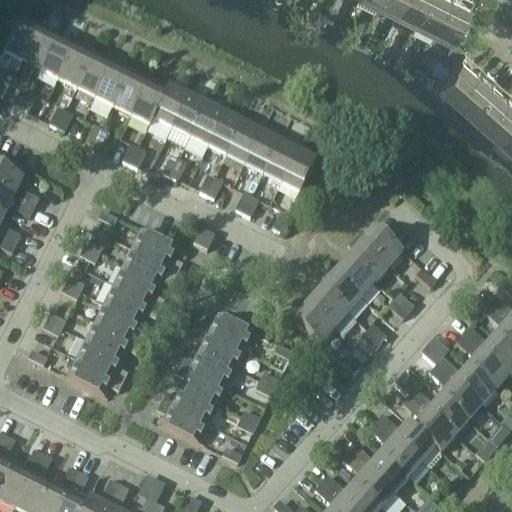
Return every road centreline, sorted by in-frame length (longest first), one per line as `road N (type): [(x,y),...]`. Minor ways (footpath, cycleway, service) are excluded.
road 1 (residential): [(0,396),(255,506),(461,286),(461,267),(394,212)]
road 2 (residential): [(0,364),(96,169)]
road 3 (residential): [(281,254),(96,169)]
